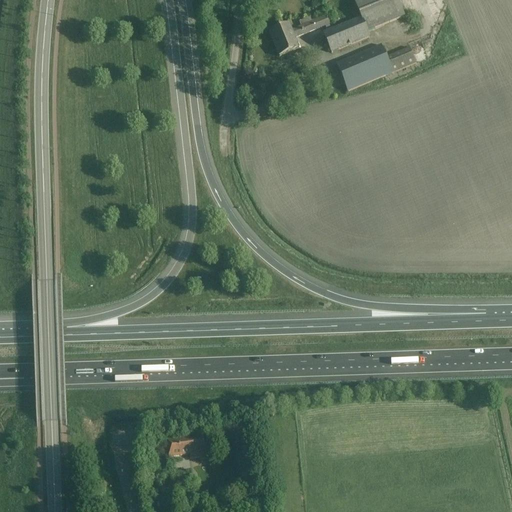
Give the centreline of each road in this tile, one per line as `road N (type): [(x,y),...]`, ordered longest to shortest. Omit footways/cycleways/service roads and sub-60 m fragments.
road 1 (motorway): [(486,321),(344,301),(294,277),(248,240),(205,167),(180,0)]
road 2 (tertiary): [(55,511),(41,128),(48,0)]
road 3 (motorway): [(0,372),(511,354)]
road 4 (motorway): [(486,321),(66,335)]
road 5 (motorway): [(169,0),(191,184),(189,240),(151,297),(66,335)]
road 6 (unclassified): [(226,156),(239,1)]
